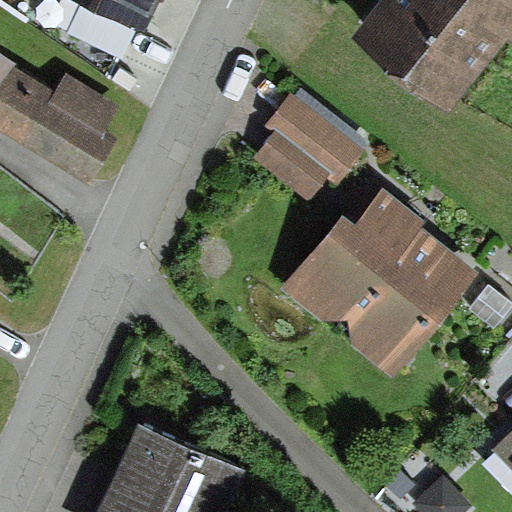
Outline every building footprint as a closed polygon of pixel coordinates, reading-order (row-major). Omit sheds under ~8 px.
[(93,0),(137,23),(149,0),(93,0)] [(511,0),(390,0),(363,35),(449,101),(511,19),(511,0)] [(13,58),(0,47),(0,73),(9,63),(13,58)] [(0,75),(0,128),(86,183),(96,170),(105,176),(113,159),(106,155),(115,137),(104,131),(118,107),(65,74),(54,88),(9,63),(0,75)] [(314,200),(358,142),(295,94),(250,153),(314,200)] [(388,360),(461,274),(376,202),(303,288),(388,360)] [(511,433),(495,451),(511,468),(511,433)] [(135,434),(100,511),(209,511),(226,475),(135,434)]
